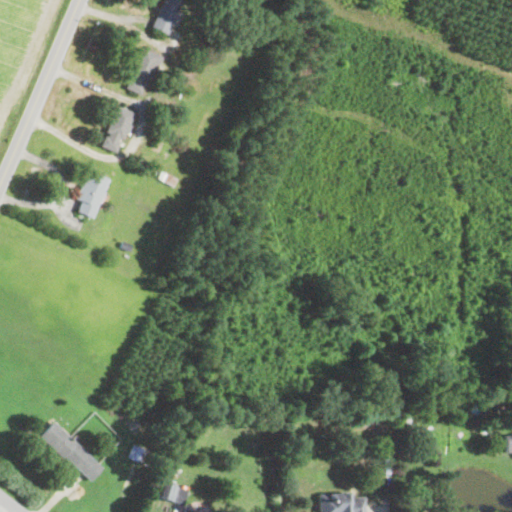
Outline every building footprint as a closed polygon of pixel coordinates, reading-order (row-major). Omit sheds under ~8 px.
[(181,16),(177,26),(176,28),(171,26),(167,36),(150,29),(162,0),(182,0),(177,14),(181,16)] [(162,57),(152,79),(149,77),(147,82),(143,81),(142,85),(144,86),(140,96),(125,89),(129,79),(132,80),(134,76),(130,75),(142,48),(162,57)] [(131,126),(127,136),(125,135),(122,140),(119,139),(117,142),(120,143),(115,154),(100,147),(105,137),(107,138),(109,134),(105,133),(117,106),(134,114),(129,125),(131,126)] [(108,180),(103,192),(104,192),(89,219),(77,212),(73,199),(80,186),(82,186),(88,171),(108,180)] [(161,173),(165,175),(165,174),(178,179),(174,188),(157,180),(161,173)] [(75,443),(75,468),(64,457),(62,459),(39,437),(53,422),(75,443)] [(511,433),(503,434),(504,452),(511,451),(511,433)] [(182,505),(186,491),(157,481),(152,495),(182,505)] [(361,511),(361,493),(317,494),(317,511),(361,511)]
